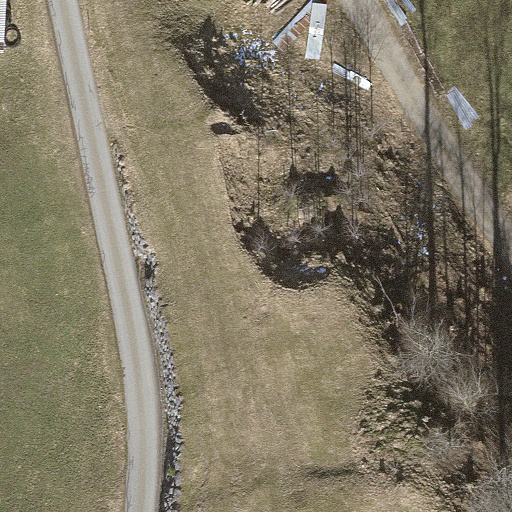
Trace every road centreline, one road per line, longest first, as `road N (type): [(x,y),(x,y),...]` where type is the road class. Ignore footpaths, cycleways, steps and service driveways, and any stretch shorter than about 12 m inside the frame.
road 1 (unclassified): [(61,0),(134,341),(140,511)]
road 2 (track): [(354,0),(446,161),(511,247)]
